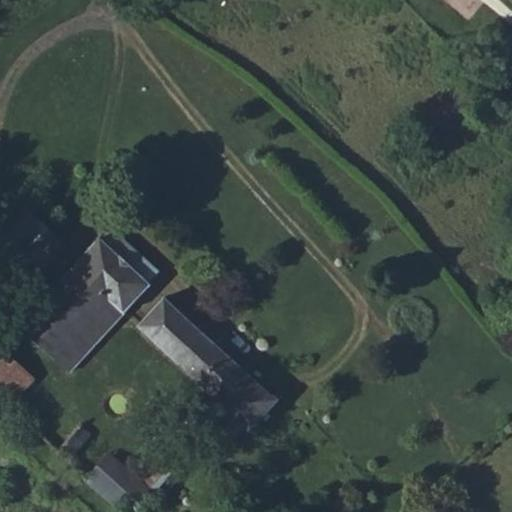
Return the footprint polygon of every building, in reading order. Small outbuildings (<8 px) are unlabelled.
[(0,244),(0,266),(15,280),(53,235),(29,213),(0,244)] [(98,238),(146,283),(156,272),(110,227),(98,238)] [(15,280),(26,290),(65,246),(53,235),(15,280)] [(122,314),(149,286),(146,283),(98,238),(19,326),(58,360),(109,302),(122,314)] [(202,443),(207,448),(216,456),(242,427),(247,428),(273,400),(161,296),(136,327),(228,411),(202,443)] [(58,360),(70,372),(122,314),(109,302),(58,360)] [(0,401),(14,415),(40,387),(3,353),(0,355),(0,401)] [(54,451),(121,511),(141,511),(157,495),(137,477),(79,424),(54,451)] [(184,428),(137,477),(157,495),(202,443),(184,428)]
